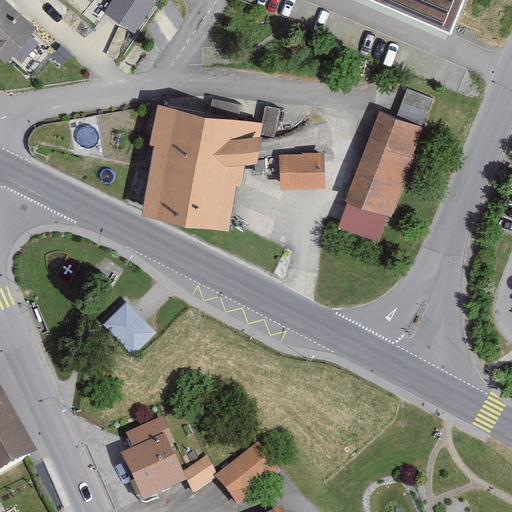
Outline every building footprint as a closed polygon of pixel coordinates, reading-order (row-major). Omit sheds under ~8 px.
[(0,0),(0,60),(5,66),(21,50),(37,31),(2,0),(0,0)] [(155,2),(152,0),(112,0),(105,12),(135,32),(155,2)] [(466,0),(358,0),(450,39),(466,0)] [(397,109),(424,121),(436,95),(409,83),(397,109)] [(154,148),(142,219),(229,233),(237,187),(242,188),(245,166),(257,164),(262,139),(261,138),(263,124),(157,107),(150,148),(154,148)] [(423,128),(379,112),(346,203),(390,219),(423,128)] [(325,190),(324,154),(279,156),(281,192),(325,190)] [(156,333),(127,302),(104,326),(134,357),(156,333)] [(0,471),(39,448),(0,381),(0,471)] [(162,426),(117,441),(140,492),(177,477),(183,488),(208,473),(230,498),(282,463),(254,430),(213,460),(201,443),(181,456),(162,426)] [(290,511),(282,494),(242,511),(290,511)]
